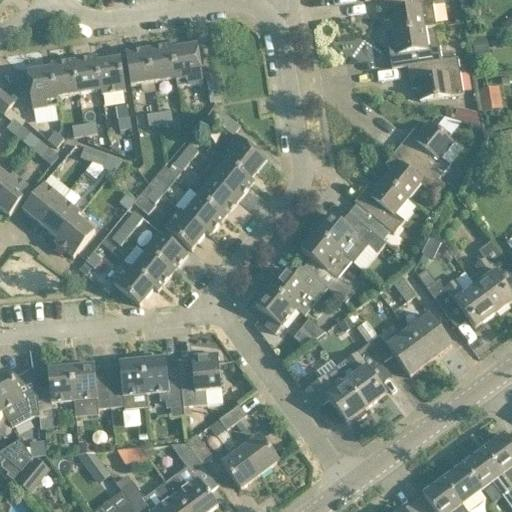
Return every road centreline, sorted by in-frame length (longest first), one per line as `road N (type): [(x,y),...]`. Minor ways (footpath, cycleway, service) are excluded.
road 1 (residential): [(57,0),(80,17),(108,21),(249,3),(281,26),(291,76)]
road 2 (residential): [(291,76),(297,185),(220,312)]
road 3 (residential): [(0,337),(220,312)]
road 4 (residential): [(220,312),(346,489)]
road 5 (residential): [(346,489),(511,368)]
